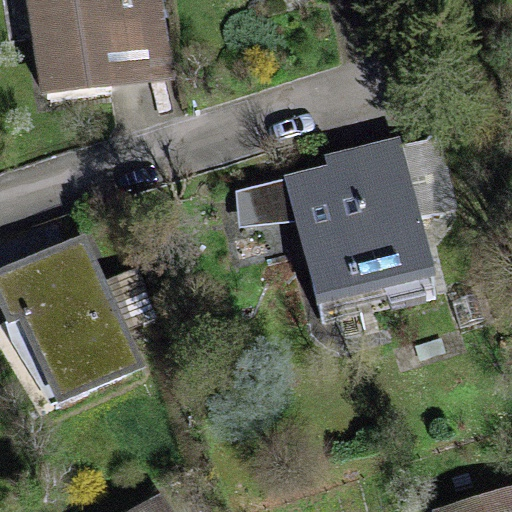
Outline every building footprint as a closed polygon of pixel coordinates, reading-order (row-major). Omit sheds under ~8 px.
[(172,0),(30,0),(46,103),(185,83),(172,0)] [(450,283),(412,143),(349,160),(351,170),(271,192),(280,226),(308,218),(334,315),(450,283)] [(151,374),(94,241),(0,280),(0,293),(18,334),(34,327),(69,409),(151,374)] [(511,511),(511,493),(456,511),(511,511)] [(180,511),(171,499),(153,511),(180,511)]
